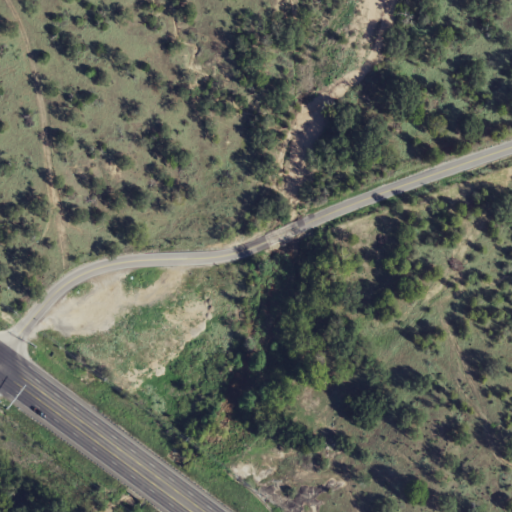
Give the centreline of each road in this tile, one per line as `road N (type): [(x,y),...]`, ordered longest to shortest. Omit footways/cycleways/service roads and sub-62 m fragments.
road 1 (residential): [(0,360),(58,290),(95,271),(212,260),(511,152)]
road 2 (secondary): [(181,511),(0,376)]
